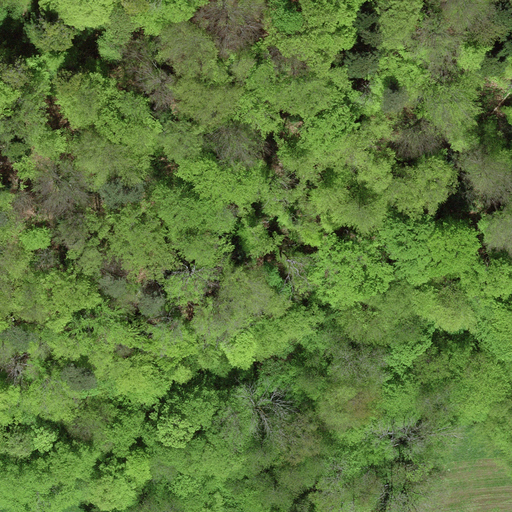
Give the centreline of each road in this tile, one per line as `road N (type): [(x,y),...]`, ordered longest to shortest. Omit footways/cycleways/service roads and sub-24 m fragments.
road 1 (track): [(0,417),(199,353),(511,285)]
road 2 (track): [(511,482),(266,511)]
